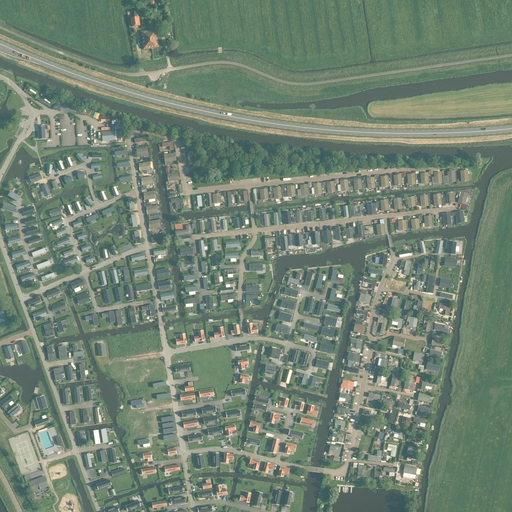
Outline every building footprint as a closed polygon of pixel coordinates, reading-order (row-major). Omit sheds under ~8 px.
[(132,18),(130,18),(131,27),(140,25),(138,11),(134,11),(134,17),(132,18)] [(151,30),(148,31),(151,48),(158,47),(156,30),(151,31),(151,30)] [(148,31),(141,32),(143,49),(151,48),(148,31)] [(120,119),(111,120),(111,130),(114,129),(114,126),(120,125),(120,119)] [(120,130),(101,132),(102,141),(121,139),(120,130)] [(162,143),(162,147),(169,146),(170,150),(174,150),(172,142),(162,143)] [(137,157),(147,156),(146,148),(136,150),(137,157)] [(164,155),(165,163),(176,161),(174,154),(164,155)] [(140,172),(150,170),(149,162),(139,164),(140,172)] [(455,182),(456,181),(455,171),(447,172),(448,182),(452,182),(453,182),(454,182),(455,182)] [(468,171),(460,171),(461,181),(462,181),(463,181),(464,181),(468,181),(468,171)] [(435,183),(439,183),(440,183),(441,183),(441,182),(442,182),(441,172),(434,173),(435,183)] [(39,173),(29,177),(30,180),(30,181),(31,181),(32,183),(42,179),(39,173)] [(167,174),(168,182),(179,180),(178,173),(167,174)] [(415,174),(411,174),(407,174),(408,185),(412,184),(413,185),(414,184),(415,184),(415,174)] [(398,185),(399,185),(400,185),(401,185),(402,185),(401,175),(394,175),(395,186),(395,185),(396,186),(397,186),(398,185)] [(381,187),(386,187),(387,187),(388,186),(389,186),(388,176),(380,177),(380,178),(381,187)] [(142,186),(152,184),(151,177),(141,178),(142,186)] [(371,188),(372,188),(373,188),(374,188),(375,188),(374,178),(366,178),(368,188),(369,189),(370,188),(371,188)] [(340,179),(340,181),(340,185),(341,191),(342,191),(343,191),(344,191),(345,191),(346,191),(347,191),(348,190),(347,180),(347,179),(340,179)] [(361,181),(353,182),(354,191),(362,190),(361,181)] [(335,192),(334,182),(327,183),(328,193),(329,193),(330,193),(331,192),(332,192),(333,192),(334,192),(335,192)] [(314,188),(314,194),(315,194),(316,194),(317,194),(319,194),(320,194),(321,193),(322,193),(321,183),(313,184),(314,188)] [(46,184),(41,187),(45,197),(47,196),(49,196),(48,195),(51,194),(46,184)] [(301,196),(305,195),(306,195),(307,195),(308,195),(307,185),(300,185),(301,196)] [(290,197),(291,197),(292,197),(293,197),(294,197),(295,196),(294,186),(287,187),(288,197),(289,197),(290,197)] [(281,187),(277,188),(274,188),(273,188),(274,198),(275,198),(276,199),(277,198),(279,198),(280,198),(281,198),(282,198),(281,187)] [(268,199),(267,189),(260,190),(261,200),(265,199),(266,200),(267,200),(268,199)] [(11,192),(8,196),(17,201),(22,193),(19,191),(16,195),(11,192)] [(145,200),(155,198),(154,191),(144,192),(145,200)] [(465,204),(468,194),(467,194),(466,194),(465,193),(460,192),(458,202),(465,204)] [(450,193),(449,193),(448,193),(447,194),(446,194),(447,204),(455,203),(454,193),(453,193),(452,193),(451,193),(450,193)] [(221,203),(220,194),(212,195),(213,204),(221,203)] [(437,195),(433,195),(434,205),(441,204),(440,194),(439,194),(438,194),(437,195)] [(424,196),(420,196),(421,206),(428,206),(427,196),(426,195),(425,196),(424,196)] [(414,197),(413,197),(412,197),(411,197),(407,198),(408,207),(415,206),(414,197)] [(176,209),(180,208),(179,198),(171,199),(171,203),(175,202),(176,209)] [(394,199),(395,209),(402,209),(401,199),(400,199),(400,198),(399,198),(398,199),(394,199)] [(381,211),(389,210),(388,200),(380,201),(381,211)] [(368,215),(376,214),(374,204),(367,205),(368,215)] [(147,214),(157,212),(156,205),(146,207),(147,214)] [(361,216),(361,212),(357,212),(357,211),(355,211),(355,205),(351,206),(352,217),(361,216)] [(113,207),(102,212),(103,216),(106,214),(111,212),(114,211),(113,207)] [(60,208),(49,211),(50,214),(49,214),(50,215),(51,217),(62,214),(60,208)] [(462,211),(455,212),(457,222),(461,221),(464,221),(464,218),(463,218),(462,211)] [(450,213),(442,214),(443,224),(448,223),(451,223),(451,220),(450,220),(450,213)] [(97,214),(86,218),(88,222),(90,221),(95,219),(99,218),(97,214)] [(428,227),(429,227),(430,227),(431,227),(432,226),(432,216),(424,217),(425,227),(428,227)] [(411,224),(412,229),(419,228),(418,219),(411,220),(411,223),(411,224)] [(150,229),(160,227),(159,220),(149,221),(150,229)] [(398,222),(399,230),(400,231),(401,231),(402,230),(403,230),(404,230),(405,230),(406,230),(406,221),(398,221),(398,222)] [(384,234),(385,234),(384,224),(376,225),(378,235),(379,235),(380,235),(381,235),(382,235),(383,235),(384,235),(384,234)] [(176,236),(191,234),(190,225),(186,226),(187,230),(175,232),(176,236)] [(331,241),(330,231),(322,232),(323,240),(323,242),(324,242),(325,242),(326,242),(331,241)] [(318,232),(311,233),(312,244),(320,243),(318,232)] [(302,234),(295,235),(296,245),(303,244),(302,234)] [(266,247),(270,246),(269,241),(275,241),(275,236),(265,238),(266,247)] [(68,238),(57,242),(58,246),(70,242),(69,241),(70,241),(69,240),(68,238)] [(454,244),(448,243),(447,253),(455,254),(455,246),(456,246),(456,244),(454,243),(454,244)] [(122,247),(119,249),(120,253),(131,248),(130,244),(127,245),(122,247)] [(44,248),(32,253),(33,257),(45,253),(44,248)] [(24,249),(12,253),(12,255),(13,258),(16,257),(15,257),(26,254),(24,249)] [(144,253),(131,257),(132,259),(131,259),(132,261),(134,261),(135,260),(145,258),(144,253)] [(387,255),(380,254),(378,264),(386,265),(387,255)] [(218,255),(211,256),(213,266),(220,265),(218,255)] [(75,257),(63,261),(65,265),(76,261),(76,260),(76,259),(75,259),(75,257)] [(455,259),(445,258),(444,265),(452,266),(452,267),(454,267),(455,267),(455,265),(454,265),(455,259)] [(28,261),(16,265),(17,267),(16,268),(17,270),(20,269),(30,265),(28,261)] [(37,265),(38,269),(50,265),(49,261),(37,265)] [(164,269),(156,270),(157,278),(167,276),(167,274),(167,271),(167,270),(167,269),(166,268),(164,269)] [(333,270),(331,280),(342,282),(343,278),(338,277),(335,277),(337,271),(333,270)] [(289,278),(288,282),(298,284),(301,273),(297,272),(295,279),(289,278)] [(33,273),(21,278),(22,279),(21,280),(22,282),(25,281),(35,277),(33,273)] [(53,273),(41,277),(43,281),(55,277),(53,273)] [(429,275),(426,293),(433,294),(435,276),(429,275)] [(371,288),(374,289),(377,282),(366,278),(365,282),(372,284),(371,288)] [(82,279),(71,284),(73,289),(74,289),(79,287),(85,284),(82,279)] [(441,279),(439,286),(449,288),(450,283),(451,281),(450,281),(449,280),(448,280),(441,279)] [(168,281),(158,283),(159,290),(167,289),(168,289),(169,289),(170,288),(169,287),(169,286),(168,281)] [(286,288),(284,294),(288,295),(296,298),(298,291),(286,288)] [(58,289),(46,294),(48,298),(58,294),(60,293),(60,291),(59,291),(58,289)] [(332,289),(329,300),(341,302),(342,298),(341,298),(336,297),(334,297),(336,290),(332,289)] [(359,301),(369,304),(371,296),(361,293),(359,301)] [(88,294),(78,297),(80,301),(80,302),(80,304),(83,303),(90,301),(88,294)] [(257,295),(245,295),(246,305),(250,305),(250,299),(258,299),(257,295)] [(386,305),(385,310),(396,313),(399,299),(393,297),(391,306),(386,305)] [(39,298),(28,303),(29,305),(29,307),(30,307),(31,306),(41,302),(39,298)] [(419,314),(422,301),(418,300),(417,306),(414,305),(412,312),(419,314)] [(283,301),(281,307),(293,310),(294,304),(283,301)] [(64,303),(52,308),(53,312),(64,307),(64,308),(66,307),(66,306),(65,305),(64,303)] [(153,305),(141,307),(142,311),(150,309),(150,312),(150,313),(151,316),(155,316),(153,305)] [(439,309),(446,310),(445,315),(448,316),(450,307),(440,305),(439,309)] [(45,310),(33,315),(34,317),(33,318),(34,319),(35,320),(36,319),(37,319),(47,315),(45,310)] [(362,319),(366,320),(368,312),(358,310),(357,314),(363,315),(362,319)] [(113,312),(102,314),(102,318),(110,316),(110,319),(110,320),(111,323),(115,322),(113,313),(113,312)] [(280,317),(279,320),(282,321),(282,320),(289,322),(291,315),(282,313),(280,317)] [(97,315),(85,317),(86,321),(93,319),(94,322),(93,322),(94,323),(94,326),(98,325),(98,321),(97,315)] [(409,325),(416,327),(418,318),(408,316),(407,321),(409,322),(409,325)] [(326,317),(324,324),(333,326),(335,322),(336,319),(333,318),(333,319),(326,317)] [(397,328),(401,329),(403,319),(392,317),(391,321),(398,322),(397,328)] [(425,317),(424,322),(427,323),(426,330),(429,331),(432,319),(425,317)] [(380,333),(384,334),(387,320),(378,318),(377,322),(382,323),(380,333)] [(68,319),(57,323),(60,332),(64,331),(63,329),(63,328),(62,328),(62,325),(69,323),(68,319)] [(50,324),(44,326),(47,337),(50,336),(51,336),(51,335),(53,335),(50,324)] [(258,332),(257,327),(252,328),(252,324),(247,324),(248,334),(258,332)] [(354,332),(364,334),(365,326),(355,324),(354,332)] [(435,330),(448,333),(448,329),(445,328),(445,327),(444,327),(444,325),(436,324),(435,330)] [(277,328),(276,331),(280,332),(281,332),(287,334),(288,328),(277,325),(276,327),(277,328)] [(234,331),(231,331),(232,335),(235,335),(240,334),(238,326),(233,326),(234,331)] [(223,327),(217,328),(218,332),(214,333),(215,338),(224,337),(223,327)] [(323,327),(321,335),(328,336),(328,337),(331,337),(332,335),(331,335),(333,330),(323,327)] [(204,340),(203,331),(198,332),(198,336),(194,337),(195,342),(204,340)] [(180,339),(176,340),(177,345),(186,343),(185,334),(180,335),(180,339)] [(303,338),(303,339),(305,340),(306,340),(316,343),(317,338),(305,334),(304,337),(303,337),(303,338)] [(395,337),(393,345),(403,347),(404,339),(395,337)] [(432,344),(442,346),(443,339),(433,337),(432,344)] [(357,348),(360,349),(362,341),(352,339),(351,342),(358,344),(357,348)] [(25,341),(18,344),(21,351),(22,354),(25,353),(25,352),(28,351),(25,341)] [(321,344),(319,351),(327,352),(327,353),(329,353),(330,351),(331,346),(321,344)] [(76,345),(72,345),(74,357),(84,355),(84,351),(77,352),(76,345)] [(10,346),(4,348),(8,359),(11,359),(12,359),(12,358),(14,357),(10,346)] [(273,349),(271,356),(274,357),(274,358),(279,359),(279,356),(279,354),(280,354),(281,350),(276,349),(276,350),(273,349)] [(441,352),(430,350),(429,356),(440,359),(441,352)] [(358,362),(359,354),(349,352),(348,355),(347,356),(347,359),(347,360),(358,362)] [(413,360),(422,362),(424,355),(414,353),(413,360)] [(248,364),(247,359),(238,360),(239,370),(244,369),(244,365),(248,364)] [(388,360),(382,359),(380,366),(377,365),(377,369),(385,371),(388,360)] [(317,360),(316,367),(323,368),(323,369),(326,369),(326,366),(327,362),(317,360)] [(434,371),(436,372),(436,371),(437,369),(437,367),(437,366),(437,364),(428,362),(426,369),(433,371),(434,371)] [(121,363),(114,363),(115,367),(110,367),(111,371),(110,371),(110,372),(121,371),(121,366),(122,366),(121,363)] [(266,365),(265,369),(266,370),(265,373),(272,375),(273,371),(274,372),(275,367),(272,366),(270,366),(266,365)] [(60,368),(54,369),(56,380),(58,380),(59,380),(62,379),(60,368)] [(138,371),(131,372),(131,376),(127,376),(128,380),(127,381),(138,379),(137,375),(138,375),(138,371)] [(297,372),(296,376),(303,378),(301,384),(305,385),(308,375),(297,372)] [(240,383),(244,383),(244,380),(248,381),(249,375),(241,374),(240,379),(240,380),(240,383)] [(313,376),(310,386),(314,387),(316,381),(323,383),(324,379),(313,376)] [(411,390),(413,379),(406,377),(404,388),(411,390)] [(352,390),(353,382),(343,380),(342,384),(341,384),(341,387),(341,388),(352,390)] [(192,385),(192,382),(188,383),(189,386),(184,386),(185,392),(194,390),(193,385),(192,385)] [(425,386),(432,388),(432,384),(422,382),(420,389),(424,390),(425,386)] [(419,393),(417,401),(428,403),(430,395),(419,393)] [(339,398),(339,401),(345,402),(345,403),(349,403),(350,400),(350,396),(340,394),(339,398)] [(268,404),(269,399),(255,395),(254,401),(268,404)] [(10,396),(0,404),(3,408),(13,400),(12,399),(11,397),(10,396)] [(39,399),(36,399),(37,402),(40,410),(47,407),(44,397),(39,399)] [(279,401),(278,405),(281,406),(286,407),(288,399),(283,398),(282,402),(279,401)] [(136,405),(136,408),(143,407),(142,399),(131,401),(132,406),(136,405)] [(295,405),(294,409),(297,410),(302,411),(304,403),(299,402),(298,406),(295,405)] [(266,412),(267,407),(253,403),(252,409),(266,412)] [(16,405),(8,412),(12,417),(20,410),(16,405)] [(316,417),(317,411),(313,410),(314,406),(309,405),(307,414),(316,417)] [(431,409),(418,406),(416,415),(420,416),(422,411),(428,413),(429,413),(430,414),(431,413),(431,412),(431,411),(431,409)] [(169,409),(162,410),(162,413),(158,414),(159,418),(158,418),(169,417),(168,413),(169,413),(169,409)] [(362,415),(376,418),(377,412),(363,409),(362,415)] [(387,422),(393,424),(396,411),(393,410),(392,414),(390,413),(387,422)] [(144,413),(133,415),(134,419),(138,418),(139,422),(146,420),(145,417),(144,417),(144,413)] [(275,419),(279,420),(280,415),(271,413),(269,422),(274,424),(275,419)] [(408,429),(410,419),(403,417),(401,427),(408,429)] [(42,420),(35,423),(36,427),(48,423),(49,421),(48,419),(47,418),(42,420)] [(314,427),(315,422),(301,418),(300,423),(314,427)] [(424,427),(425,424),(426,420),(414,418),(413,422),(416,422),(416,424),(417,424),(416,426),(419,427),(420,426),(424,427)] [(344,430),(345,422),(335,420),(335,424),(341,425),(340,429),(344,430)] [(260,424),(250,421),(249,427),(253,428),(252,432),(257,433),(260,424)] [(171,422),(164,423),(164,426),(160,427),(161,431),(160,431),(171,430),(170,425),(171,425),(171,422)] [(234,425),(225,426),(226,436),(232,435),(231,431),(235,430),(234,425)] [(147,426),(140,427),(140,430),(136,431),(137,435),(136,435),(147,434),(146,429),(147,429),(147,426)] [(399,439),(401,439),(403,432),(388,428),(387,431),(398,435),(398,437),(398,438),(399,439)] [(289,435),(302,438),(303,433),(289,430),(288,435),(289,435)] [(338,442),(342,443),(343,435),(333,433),(332,437),(339,438),(338,442)] [(410,434),(408,438),(415,440),(415,442),(417,443),(418,441),(420,442),(422,438),(410,434)] [(167,440),(167,444),(174,442),(174,439),(173,439),(172,435),(161,437),(162,437),(163,441),(167,440)] [(246,442),(259,446),(261,441),(247,437),(246,442)] [(270,452),(276,453),(279,440),(274,438),(270,452)] [(148,439),(137,441),(138,441),(138,445),(143,444),(143,448),(150,447),(150,443),(148,443),(148,439)] [(286,443),(284,453),(289,454),(290,450),(294,451),(296,446),(286,443)] [(390,456),(394,457),(396,446),(388,445),(388,448),(387,450),(391,451),(390,456)] [(329,453),(339,456),(341,448),(330,446),(329,453)] [(417,448),(409,446),(407,453),(413,455),(412,457),(415,458),(417,448)] [(380,461),(381,450),(377,450),(376,456),(368,455),(367,459),(380,461)] [(151,453),(143,454),(143,459),(148,458),(148,461),(152,461),(152,458),(151,453)] [(234,454),(224,453),(223,463),(228,463),(229,459),(233,459),(234,454)] [(252,469),(258,470),(260,461),(251,459),(249,464),(254,465),(252,469)] [(274,465),(265,462),(262,472),(268,473),(269,469),(273,470),(274,465)] [(362,476),(365,476),(366,466),(358,465),(358,468),(362,469),(362,476)] [(404,465),(403,473),(416,475),(417,468),(413,467),(404,465)] [(278,476),(283,477),(284,473),(288,474),(290,469),(280,466),(278,476)] [(121,469),(112,473),(112,475),(113,476),(125,472),(124,470),(124,468),(123,468),(122,469),(121,469)] [(32,492),(48,486),(44,476),(28,482),(32,492)] [(110,480),(96,485),(98,490),(110,485),(111,485),(110,480)] [(211,488),(210,482),(210,483),(210,480),(206,480),(206,483),(202,484),(203,489),(211,488)] [(221,485),(215,486),(217,496),(227,494),(226,489),(221,490),(221,485)] [(273,504),(279,505),(282,491),(276,490),(273,504)] [(292,492),(287,491),(284,505),(289,506),(292,492)] [(239,501),(249,503),(251,493),(246,492),(245,496),(240,496),(239,501)] [(262,493),(257,492),(254,506),(259,507),(262,493)] [(139,501),(125,506),(127,511),(141,506),(139,501)]
